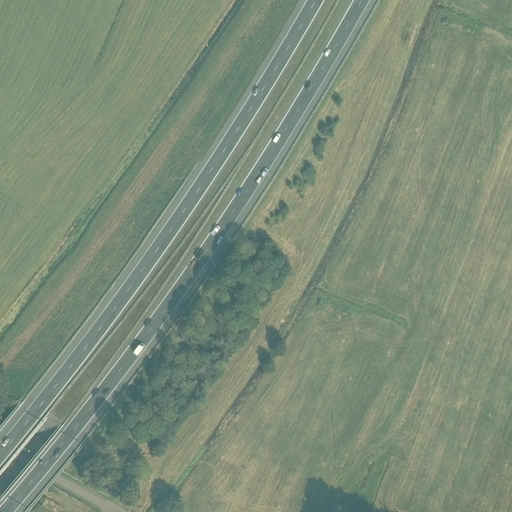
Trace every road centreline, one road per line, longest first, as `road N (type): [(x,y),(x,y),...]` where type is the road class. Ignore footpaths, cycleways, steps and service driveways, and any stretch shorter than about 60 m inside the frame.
road 1 (motorway): [(5,511),(194,269),(361,0)]
road 2 (motorway): [(315,0),(202,184),(0,455)]
road 3 (tertiary): [(114,511),(0,445)]
